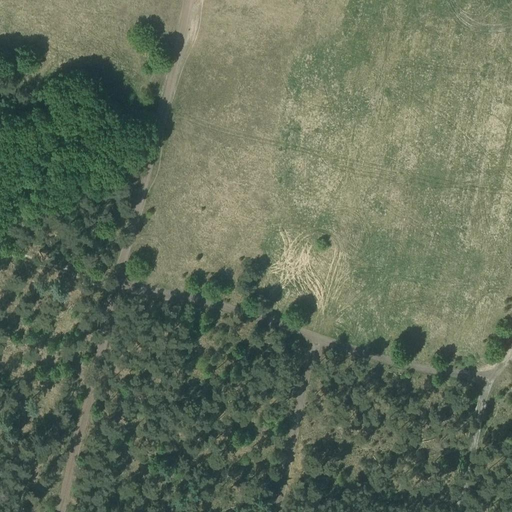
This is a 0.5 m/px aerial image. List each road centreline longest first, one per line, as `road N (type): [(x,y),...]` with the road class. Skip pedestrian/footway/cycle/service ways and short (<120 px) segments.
road 1 (track): [(62,511),(192,0)]
road 2 (track): [(117,295),(487,392)]
road 3 (track): [(310,346),(277,511)]
road 4 (track): [(511,392),(510,399),(487,392),(464,511)]
road 5 (track): [(0,248),(120,282)]
